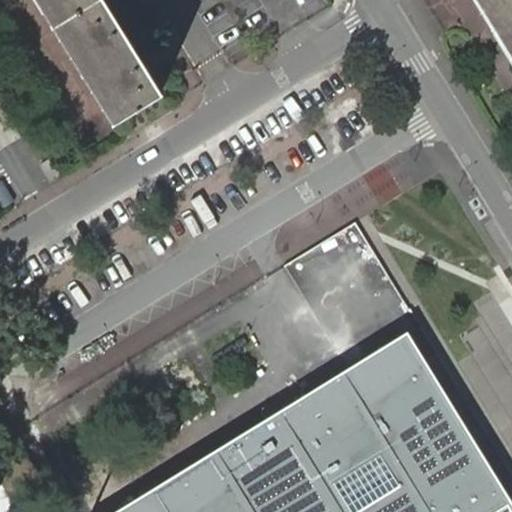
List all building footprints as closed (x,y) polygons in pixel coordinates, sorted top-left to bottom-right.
[(35,0),(52,27),(94,0),(35,0)] [(101,0),(94,0),(52,27),(112,124),(123,117),(160,94),(152,79),(142,65),(129,43),(101,0)] [(443,32),(467,18),(456,0),(440,0),(429,7),(443,32)] [(511,0),(473,0),(511,63),(511,0)] [(511,511),(511,505),(406,334),(116,511),(511,511)] [(171,471),(185,461),(177,449),(162,459),(171,471)]
